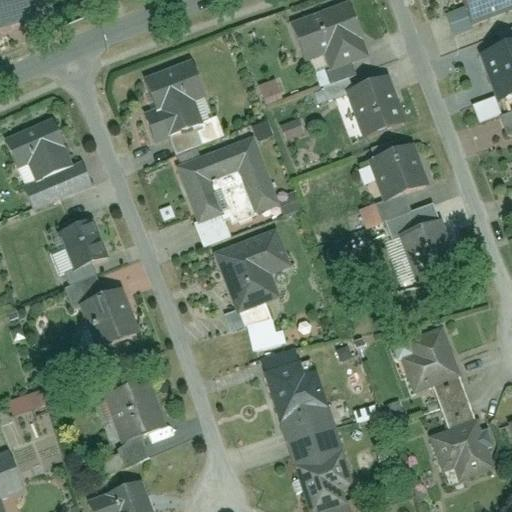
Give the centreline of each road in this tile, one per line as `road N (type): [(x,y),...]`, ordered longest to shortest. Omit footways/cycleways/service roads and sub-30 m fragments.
road 1 (residential): [(68,51),(212,440),(217,505)]
road 2 (residential): [(511,305),(397,0)]
road 3 (residential): [(213,0),(68,51)]
